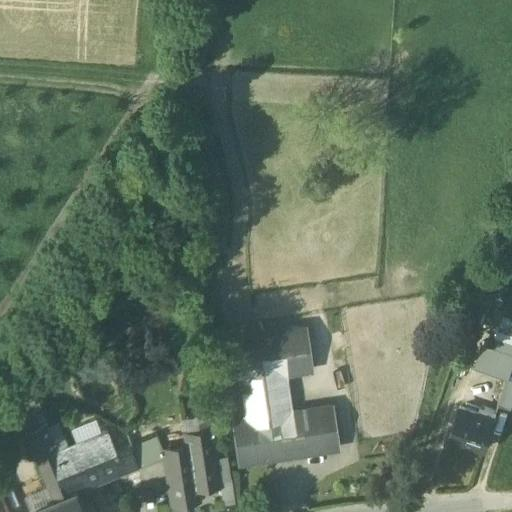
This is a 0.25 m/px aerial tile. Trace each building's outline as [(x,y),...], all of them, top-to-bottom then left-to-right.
[(303,327),(232,338),(239,378),(242,378),(244,391),(258,389),(268,456),(336,446),(330,405),(289,412),(283,372),(309,367),(303,327)] [(494,349),(511,355),(511,342),(498,337),(494,349)] [(511,355),(494,349),(481,345),(474,366),(507,377),(509,377),(511,367),(511,355)] [(511,405),(511,377),(509,377),(507,377),(498,403),(511,407),(511,405)] [(32,387),(11,396),(24,429),(45,420),(32,387)] [(258,389),(244,391),(248,414),(234,416),(241,461),(268,456),(258,389)] [(483,413),(461,406),(450,437),(484,449),(495,417),(497,410),(485,406),(483,413)] [(185,427),(208,424),(207,414),(184,417),(185,427)] [(58,450),(46,420),(45,420),(24,429),(47,487),(49,486),(54,497),(74,489),(58,450)] [(188,443),(195,488),(220,484),(211,429),(186,432),(188,443)] [(108,430),(58,450),(74,489),(75,489),(138,463),(130,444),(116,450),(108,430)] [(130,444),(138,463),(139,466),(165,456),(164,448),(161,447),(156,433),(130,444)] [(195,488),(188,443),(164,448),(165,456),(172,503),(197,499),(195,488)] [(54,497),(34,505),(37,511),(84,511),(75,489),(74,489),(54,497)] [(0,502),(0,511),(9,511),(4,501),(0,502)]
